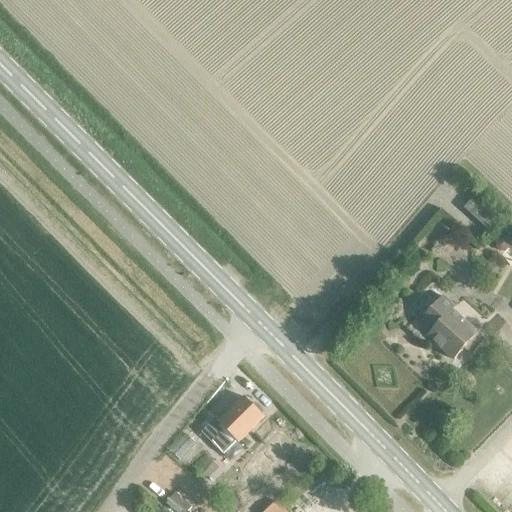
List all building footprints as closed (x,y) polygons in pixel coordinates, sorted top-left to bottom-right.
[(498,224),(471,200),(463,209),(489,233),(498,224)] [(499,240),(494,245),(495,251),(498,254),(504,254),(509,249),(509,243),(505,240),(499,240)] [(289,273),(275,287),(287,299),(301,285),(289,273)] [(483,340),(477,335),(451,312),(454,308),(442,297),(419,323),(430,333),(427,337),(453,361),(463,350),(469,355),(483,340)] [(221,455),(235,442),(237,443),(263,418),(261,416),(262,411),(256,405),(251,406),(243,398),(218,423),(207,411),(195,423),(193,427),(221,455)] [(184,511),(189,508),(174,494),(163,506),(170,511),(184,511)]
